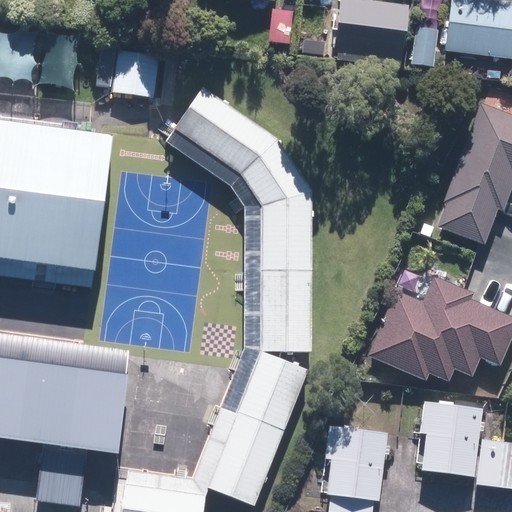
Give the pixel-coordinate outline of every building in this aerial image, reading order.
[(511,3),(485,0),(446,0),(440,56),(511,64),(511,3)] [(335,1),(328,57),(400,66),(407,9),(335,1)] [(289,13),(268,13),(267,47),(288,48),(289,13)] [(433,30),(409,28),(406,67),(430,68),(433,30)] [(75,37),(46,34),(40,89),(70,92),(75,37)] [(29,36),(0,35),(0,81),(28,83),(29,36)] [(154,56),(116,53),(112,95),(151,98),(154,56)] [(206,95),(172,143),(233,185),(251,223),(245,345),(193,484),(255,508),(306,364),(310,203),(284,155),(206,95)] [(511,119),(476,106),(428,229),(481,249),(494,213),(501,216),(511,187),(511,119)] [(0,278),(89,288),(106,139),(0,127),(0,278)] [(392,292),(363,358),(423,384),(425,377),(446,386),(452,373),(469,380),(477,362),(496,370),(511,332),(511,320),(467,301),(470,295),(430,278),(419,303),(392,292)] [(114,460),(125,380),(0,362),(0,445),(37,450),(30,502),(76,509),(84,456),(114,460)] [(478,411),(418,404),(414,437),(420,438),(416,475),(470,481),(478,411)] [(383,435),(324,428),(319,463),(326,463),(322,499),(326,500),(324,511),(369,511),(370,504),(375,505),(383,435)] [(511,445),(476,442),(471,488),(511,492),(511,445)] [(204,511),(207,496),(116,485),(112,511),(204,511)]
